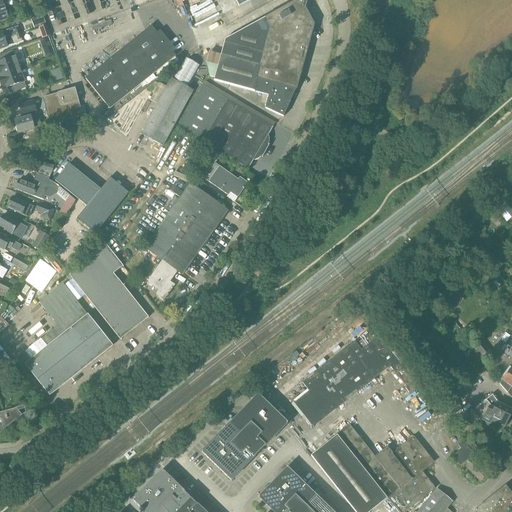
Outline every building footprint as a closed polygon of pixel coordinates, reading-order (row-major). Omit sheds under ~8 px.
[(6,0),(0,2),(0,12),(9,9),(6,0)] [(254,93),(268,97),(284,99),(286,93),(287,88),(296,90),(314,26),(305,10),(307,2),(299,0),(297,2),(225,40),(213,81),(254,92),(254,93)] [(12,16),(9,9),(0,12),(0,22),(10,19),(9,17),(12,16)] [(42,16),(30,20),(34,29),(45,25),(42,16)] [(8,25),(18,22),(16,17),(10,19),(7,20),(8,25)] [(37,28),(42,39),(50,36),(46,25),(37,28)] [(109,109),(175,57),(151,27),(85,79),(109,109)] [(0,41),(20,34),(19,30),(13,32),(12,29),(2,33),(0,33),(0,41)] [(20,34),(0,41),(0,50),(14,45),(13,42),(22,39),(20,34)] [(52,47),(48,37),(39,41),(43,51),(52,47)] [(0,75),(24,68),(22,63),(17,65),(14,57),(12,51),(1,55),(3,61),(0,61),(0,75)] [(25,72),(24,68),(0,75),(0,85),(1,88),(2,88),(3,89),(11,86),(13,92),(25,88),(23,82),(20,74),(25,72)] [(54,81),(61,79),(58,69),(51,72),(54,81)] [(171,80),(140,134),(162,147),(193,92),(171,80)] [(178,128),(202,143),(248,170),(273,128),(203,86),(178,128)] [(58,94),(44,98),(51,125),(82,116),(74,89),(58,94)] [(291,102),(284,99),(268,97),(265,110),(283,118),(291,102)] [(19,105),(21,114),(30,112),(28,103),(19,105)] [(44,126),(41,127),(39,120),(32,123),(30,117),(14,122),(18,134),(33,130),(36,141),(47,138),(46,137),(48,137),(44,126)] [(209,160),(199,175),(228,196),(230,193),(237,198),(247,184),(239,178),(239,180),(238,181),(209,160)] [(53,167),(41,163),(39,170),(51,173),(53,167)] [(77,219),(86,227),(83,231),(92,239),(95,235),(128,194),(110,178),(95,196),(64,171),(55,182),(86,207),(77,219)] [(43,201),(45,196),(48,198),(56,194),(57,189),(59,187),(44,178),(44,177),(37,174),(32,186),(18,181),(15,190),(43,201)] [(162,261),(177,272),(182,275),(227,212),(189,185),(179,200),(175,197),(166,210),(170,212),(144,249),(162,261)] [(75,201),(70,197),(67,202),(72,206),(75,201)] [(7,209),(21,215),(28,218),(33,207),(26,204),(12,198),(7,209)] [(507,222),(511,217),(511,212),(501,200),(493,207),(507,222)] [(34,212),(42,215),(40,220),(48,223),(52,215),(56,217),(57,214),(38,204),(34,212)] [(3,216),(0,220),(0,227),(5,231),(4,232),(10,236),(11,235),(11,234),(15,236),(21,226),(16,224),(16,223),(3,216)] [(40,232),(32,246),(41,251),(49,237),(40,232)] [(452,241),(446,234),(431,246),(438,254),(452,241)] [(0,235),(0,249),(3,251),(6,246),(10,248),(13,243),(0,235)] [(101,239),(69,276),(120,340),(122,340),(121,339),(148,318),(114,274),(123,267),(101,239)] [(17,257),(13,264),(27,272),(31,265),(17,257)] [(170,282),(177,272),(162,261),(147,283),(158,291),(155,295),(164,301),(174,286),(170,282)] [(455,280),(460,285),(467,278),(461,273),(455,280)] [(8,285),(16,289),(20,282),(12,277),(8,285)] [(12,288),(0,281),(0,291),(8,295),(12,288)] [(42,339),(48,347),(25,365),(50,396),(112,347),(63,285),(39,303),(58,327),(42,339)] [(423,303),(412,312),(423,326),(435,317),(423,303)] [(374,331),(357,345),(355,342),(301,383),(308,392),(294,403),(293,403),(313,428),(390,368),(396,375),(406,388),(405,388),(409,393),(422,383),(419,378),(403,358),(403,357),(398,350),(399,349),(397,347),(396,348),(388,338),(382,342),(374,331)] [(502,354),(504,352),(511,358),(511,334),(504,345),(499,341),(494,348),(502,354)] [(483,343),(476,350),(485,360),(492,354),(483,343)] [(511,368),(499,384),(507,393),(511,388),(511,368)] [(451,395),(458,390),(450,380),(443,385),(451,395)] [(243,410),(272,438),(286,424),(286,425),(287,424),(286,424),(287,423),(286,422),(286,423),(258,396),(257,395),(256,396),(243,410)] [(485,401),(486,403),(476,411),(474,409),(469,414),(470,415),(470,416),(467,418),(472,425),(474,423),(475,422),(476,422),(482,418),(480,416),(486,412),(487,413),(486,415),(498,422),(498,423),(497,425),(503,428),(501,432),(502,432),(511,412),(496,405),(497,403),(491,396),(485,401)] [(443,408),(451,418),(461,409),(453,399),(443,408)] [(0,432),(21,415),(17,409),(24,407),(24,406),(16,408),(0,413),(0,432)] [(229,424),(259,453),(262,449),(272,438),(243,410),(229,424)] [(202,452),(201,453),(202,454),(230,481),(229,481),(230,481),(231,481),(232,481),(231,481),(255,456),(259,453),(229,424),(202,452)] [(310,457),(313,460),(354,511),(370,511),(387,499),(397,511),(405,511),(435,489),(422,473),(434,463),(413,438),(379,464),(348,426),(336,435),(337,436),(310,457)] [(469,464),(466,468),(480,483),(487,476),(470,458),(472,457),(473,455),(478,451),(470,441),(470,442),(468,440),(464,444),(462,442),(457,446),(461,450),(452,457),(459,467),(467,461),(469,464)] [(286,468),(269,486),(257,497),(272,511),(299,511),(316,496),(286,468)] [(177,511),(190,499),(161,471),(132,501),(143,511),(177,511)] [(436,490),(417,511),(444,511),(452,503),(436,490)] [(496,499),(494,496),(476,510),(477,511),(505,511),(506,511),(508,511),(509,511),(511,508),(511,496),(507,490),(496,499)] [(332,511),(316,496),(299,511),(332,511)] [(177,511),(202,511),(190,499),(177,511)]
